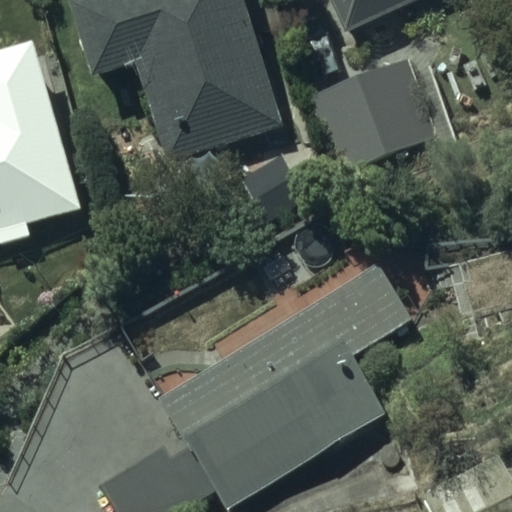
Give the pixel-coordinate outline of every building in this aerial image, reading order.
[(78,0),(100,68),(140,56),(173,159),(297,121),(258,0),(78,0)] [(338,0),(351,26),(406,0),(338,0)] [(0,220),(79,200),(36,37),(0,46),(0,220)] [(438,136),(411,51),(310,83),(337,167),(438,136)] [(377,246),(156,372),(188,428),(97,480),(115,511),(208,511),(215,508),(184,453),(205,441),(232,488),(389,399),(356,343),(414,310),(377,246)] [(511,511),(511,480),(499,455),(424,493),(432,511),(511,511)]
